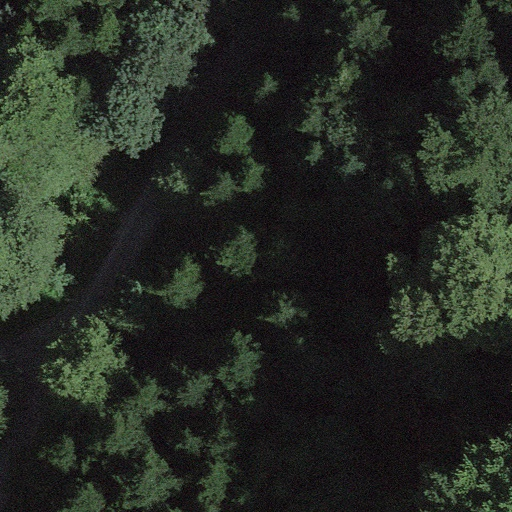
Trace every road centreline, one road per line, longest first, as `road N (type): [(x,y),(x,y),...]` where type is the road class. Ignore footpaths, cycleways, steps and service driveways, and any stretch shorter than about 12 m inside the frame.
road 1 (track): [(80,303),(276,0)]
road 2 (track): [(0,469),(80,303)]
